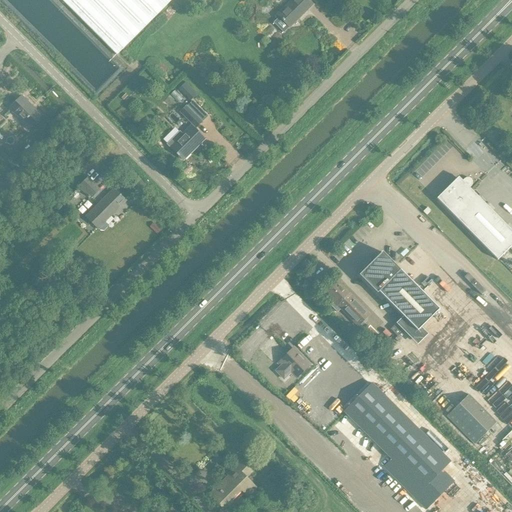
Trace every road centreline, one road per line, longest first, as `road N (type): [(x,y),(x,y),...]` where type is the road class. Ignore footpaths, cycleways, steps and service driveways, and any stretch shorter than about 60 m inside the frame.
road 1 (secondary): [(1,511),(511,0)]
road 2 (unclassified): [(41,511),(511,44)]
road 3 (unclassified): [(194,214),(410,0)]
road 4 (unclassified): [(0,409),(194,214)]
road 5 (unclassified): [(194,214),(0,20)]
